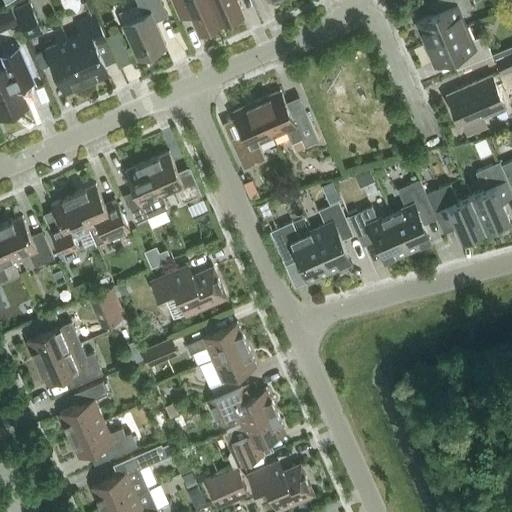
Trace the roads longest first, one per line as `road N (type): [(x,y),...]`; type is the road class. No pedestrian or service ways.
road 1 (residential): [(293,324),(186,93)]
road 2 (residential): [(293,324),(511,265)]
road 3 (residential): [(0,171),(186,93)]
road 4 (residential): [(368,511),(293,324)]
road 5 (residential): [(186,93),(369,12)]
road 6 (residential): [(428,145),(369,12)]
